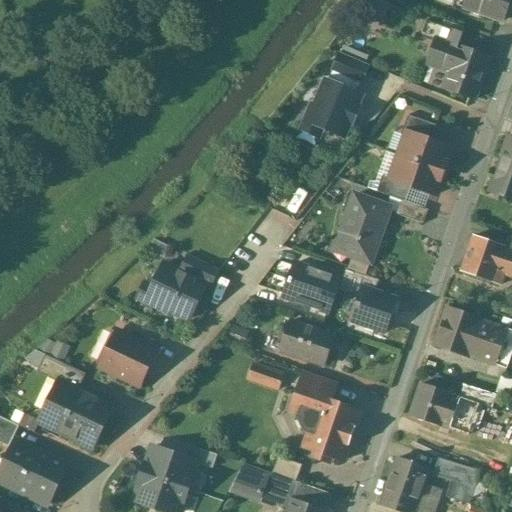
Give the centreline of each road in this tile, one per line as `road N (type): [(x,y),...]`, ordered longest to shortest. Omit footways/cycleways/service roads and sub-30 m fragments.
road 1 (residential): [(356,511),(511,68)]
road 2 (residential): [(85,511),(81,504),(276,238)]
